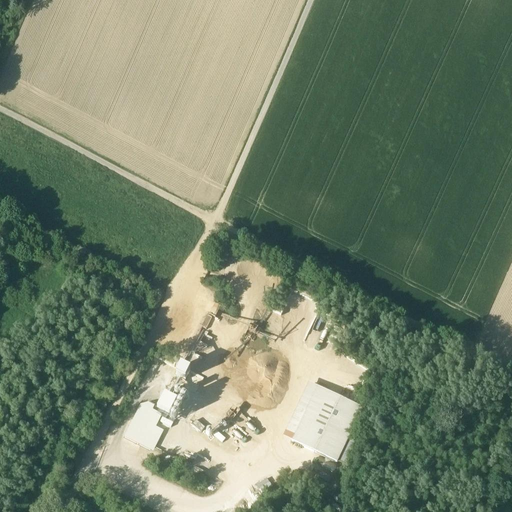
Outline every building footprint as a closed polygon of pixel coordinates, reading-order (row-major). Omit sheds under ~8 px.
[(219,307),(213,304),(208,315),(214,318),(219,307)] [(257,327),(250,324),(247,331),(254,334),(257,327)] [(188,369),(179,365),(174,375),(183,379),(188,369)] [(180,393),(166,386),(163,391),(164,391),(176,398),(177,398),(180,393)] [(363,408),(317,387),(292,441),(337,462),(348,438),(363,408)] [(176,398),(164,391),(156,409),(168,415),(176,398)] [(153,401),(140,405),(125,436),(138,443),(140,444),(145,433),(155,438),(160,429),(152,425),(153,423),(154,423),(158,414),(151,411),(155,403),(153,401)] [(155,438),(145,433),(140,444),(150,449),(155,438)] [(357,442),(348,438),(337,462),(346,466),(357,442)] [(194,461),(183,455),(181,460),(192,465),(194,461)]
